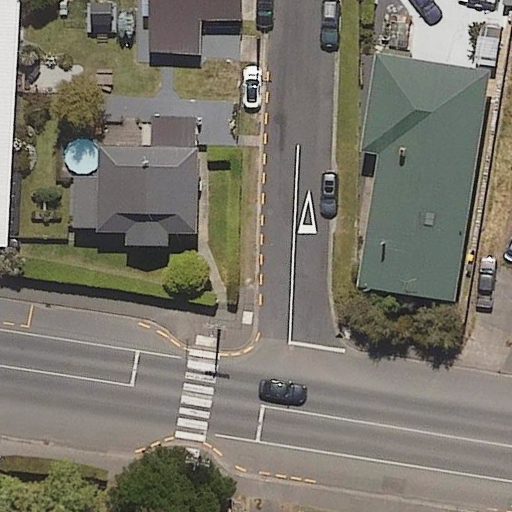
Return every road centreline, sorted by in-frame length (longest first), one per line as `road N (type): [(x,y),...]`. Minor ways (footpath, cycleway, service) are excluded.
road 1 (residential): [(301,0),(286,404)]
road 2 (secondary): [(0,361),(286,404)]
road 3 (secondary): [(286,404),(511,442)]
